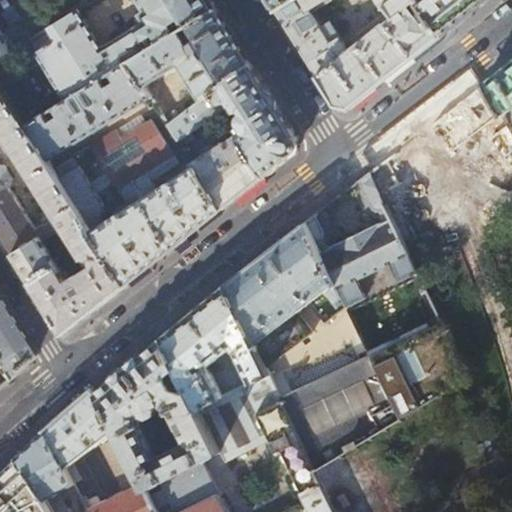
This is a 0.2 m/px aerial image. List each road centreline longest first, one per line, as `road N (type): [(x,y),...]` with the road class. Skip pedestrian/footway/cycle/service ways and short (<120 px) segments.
road 1 (residential): [(337,156),(63,369)]
road 2 (residential): [(511,21),(337,156)]
road 3 (residential): [(240,0),(337,156)]
road 4 (residential): [(63,369),(0,266)]
